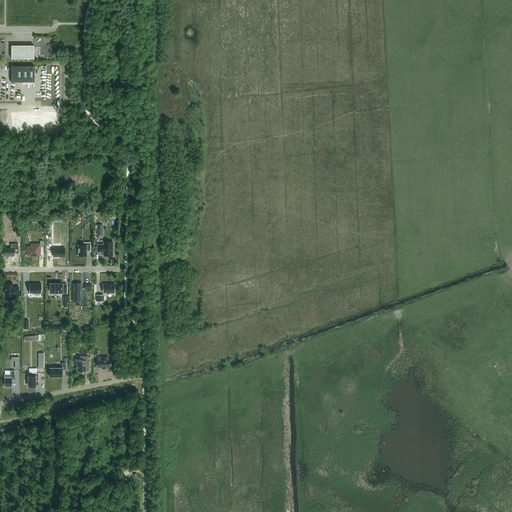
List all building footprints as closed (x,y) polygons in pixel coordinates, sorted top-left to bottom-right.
[(12,58),(16,58),(34,58),(34,45),(12,45),(12,58)] [(12,66),(12,82),(34,82),(34,66),(12,66)] [(39,125),(39,129),(56,129),(56,114),(39,114),(39,118),(36,118),(36,114),(14,114),(14,118),(16,118),(16,129),(36,129),(36,125),(39,125)] [(27,246),(27,255),(40,255),(40,247),(43,247),(43,241),(40,241),(40,244),(34,244),(34,246),(27,246)] [(78,244),(78,255),(87,255),(87,251),(87,248),(91,248),(91,242),(86,242),(83,242),(83,244),(78,244)] [(112,256),(112,242),(104,242),(104,245),(97,245),(97,252),(104,252),(104,256),(106,256),(110,256),(112,256)] [(3,248),(3,256),(14,256),(14,248),(18,248),(18,243),(11,243),(11,248),(3,248)] [(53,248),(53,257),(65,257),(65,248),(53,248)] [(62,282),(50,282),(50,290),(61,290),(61,291),(66,291),(66,282),(62,282)] [(73,283),(73,297),(81,297),(81,283),(73,283)] [(13,287),(13,284),(4,284),(4,288),(5,288),(5,296),(13,296),(13,294),(18,294),(18,287),(13,287)] [(29,284),(29,293),(41,293),(41,284),(29,284)] [(113,292),(114,292),(114,285),(106,285),(106,284),(103,284),(103,292),(104,292),(107,292),(110,292),(113,292)] [(97,359),(97,367),(102,367),(103,367),(103,366),(106,366),(106,367),(107,367),(111,367),(111,364),(111,363),(111,359),(109,359),(103,359),(103,356),(98,356),(98,359),(97,359)] [(76,359),(76,363),(77,363),(77,366),(76,366),(76,367),(77,367),(77,370),(82,370),(82,371),(86,371),(86,367),(89,367),(89,357),(83,357),(83,360),(82,360),(82,359),(76,359)] [(50,368),(50,377),(62,377),(62,370),(66,370),(66,363),(62,363),(62,368),(50,368)] [(4,374),(4,386),(12,386),(12,379),(15,379),(15,370),(10,370),(10,374),(4,374)] [(28,373),(28,386),(36,386),(36,379),(39,379),(39,373),(36,373),(28,373)]
